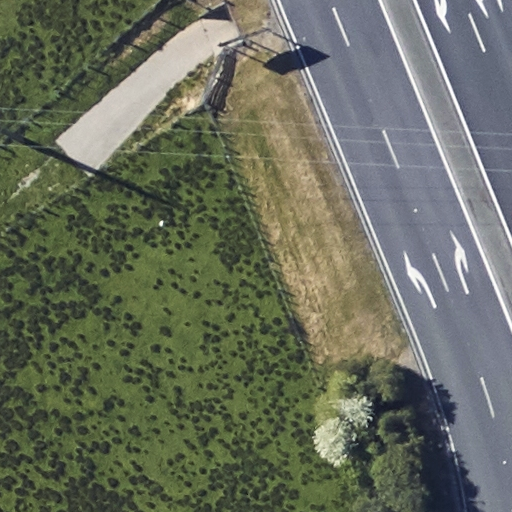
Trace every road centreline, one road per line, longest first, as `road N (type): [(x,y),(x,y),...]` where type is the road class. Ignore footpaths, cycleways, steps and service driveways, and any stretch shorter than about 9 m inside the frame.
road 1 (secondary): [(511,494),(495,408),(331,0)]
road 2 (track): [(227,25),(0,193)]
road 3 (secondary): [(463,0),(511,120)]
